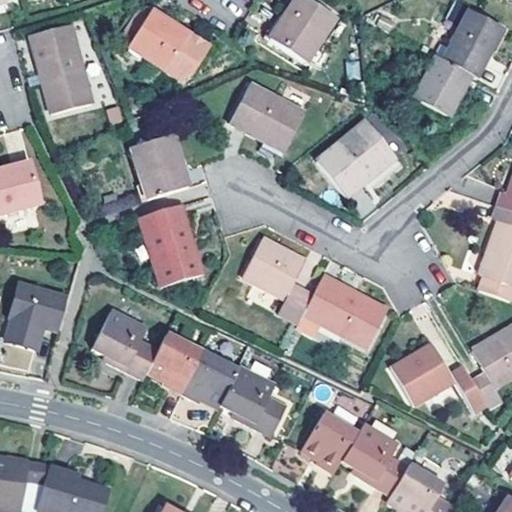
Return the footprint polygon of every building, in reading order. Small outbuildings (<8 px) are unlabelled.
[(334,19),(305,0),(294,0),(286,12),(278,25),(273,22),(263,37),(304,64),(334,19)] [(281,9),(273,22),(278,25),(286,12),(281,9)] [(146,62),(161,72),(183,86),(208,48),(149,11),(145,17),(137,12),(118,43),(146,62)] [(469,77),(476,81),(502,30),(466,12),(440,62),(469,77)] [(69,25),(28,36),(38,74),(41,83),(49,115),(91,103),(69,25)] [(440,62),(434,59),(414,98),(449,116),(469,77),(440,62)] [(161,72),(146,62),(136,78),(151,87),(161,72)] [(41,83),(38,74),(28,77),(30,85),(41,83)] [(302,115),(249,87),(229,124),(283,153),(302,115)] [(363,125),(316,162),(345,196),(366,179),(391,159),(363,125)] [(128,149),(144,202),(187,189),(171,136),(128,149)] [(391,159),(366,179),(373,187),(398,167),(391,159)] [(28,162),(0,169),(0,174),(29,167),(28,162)] [(0,174),(0,214),(39,204),(29,167),(0,174)] [(500,193),(495,206),(511,212),(511,178),(506,195),(500,193)] [(375,205),(364,188),(352,197),(362,213),(375,205)] [(511,212),(495,206),(491,218),(497,221),(478,276),(482,277),(476,290),(507,301),(511,288),(511,212)] [(201,276),(179,207),(137,219),(159,289),(201,276)] [(277,315),(296,325),(301,315),(311,295),(293,285),(304,262),(261,239),(241,278),(284,301),(277,315)] [(386,310),(321,275),(311,295),(301,315),(365,348),(386,310)] [(57,332),(66,297),(18,285),(9,319),(12,320),(6,343),(35,350),(41,329),(57,332)] [(105,364),(141,382),(145,374),(157,349),(141,340),(146,328),(110,312),(90,352),(106,361),(105,364)] [(484,374),(471,382),(485,406),(487,409),(500,402),(493,389),(511,378),(511,327),(470,352),(484,374)] [(160,385),(179,394),(200,352),(165,334),(157,349),(145,374),(162,383),(160,385)] [(471,382),(462,367),(449,375),(430,345),(389,369),(412,407),(453,383),(472,413),(485,406),(471,382)] [(200,352),(179,394),(196,403),(198,400),(217,408),(236,369),(200,352)] [(274,386),(237,367),(236,369),(217,408),(235,417),(234,421),(269,438),(286,407),(269,397),(274,386)] [(333,476),(340,465),(358,433),(323,412),(299,452),(317,462),(315,465),(333,476)] [(358,433),(340,465),(356,474),(353,478),(388,499),(407,466),(391,457),(398,445),(362,425),(358,433)] [(23,462),(7,459),(6,468),(0,467),(0,509),(16,511),(17,505),(27,506),(26,509),(36,511),(49,468),(22,465),(23,462)] [(36,511),(35,511),(102,511),(110,491),(76,480),(78,475),(49,466),(49,468),(36,511)] [(388,499),(385,504),(399,511),(450,511),(455,505),(438,495),(443,486),(407,466),(388,499)] [(511,511),(511,502),(505,498),(495,511),(511,511)]
